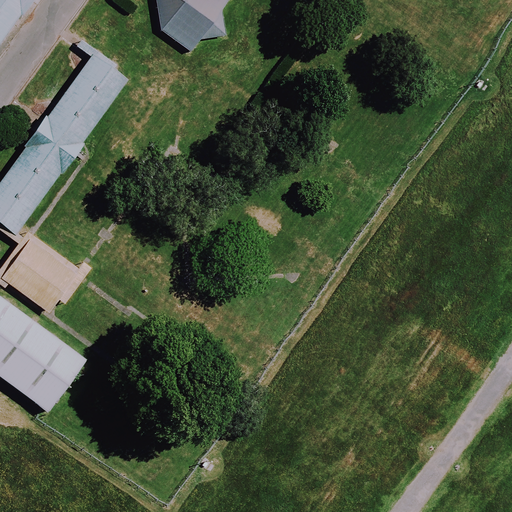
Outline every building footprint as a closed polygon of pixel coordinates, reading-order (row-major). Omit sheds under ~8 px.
[(0,0),(0,36),(26,0),(0,0)] [(212,0),(154,0),(135,27),(173,54),(212,0)] [(119,83),(78,54),(0,161),(0,237),(4,241),(119,83)] [(70,277),(18,239),(0,264),(0,293),(38,321),(70,277)] [(72,367),(0,314),(0,403),(30,425),(72,367)]
